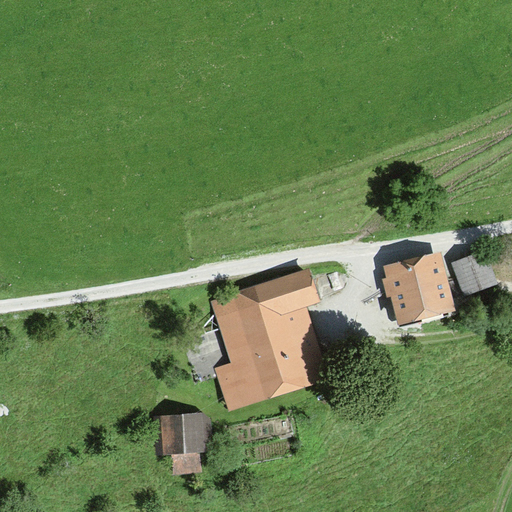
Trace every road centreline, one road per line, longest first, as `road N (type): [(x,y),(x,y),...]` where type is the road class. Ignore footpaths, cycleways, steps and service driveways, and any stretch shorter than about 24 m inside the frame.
road 1 (track): [(360,248),(0,302)]
road 2 (track): [(360,248),(409,334),(511,318)]
road 3 (track): [(511,224),(360,248)]
